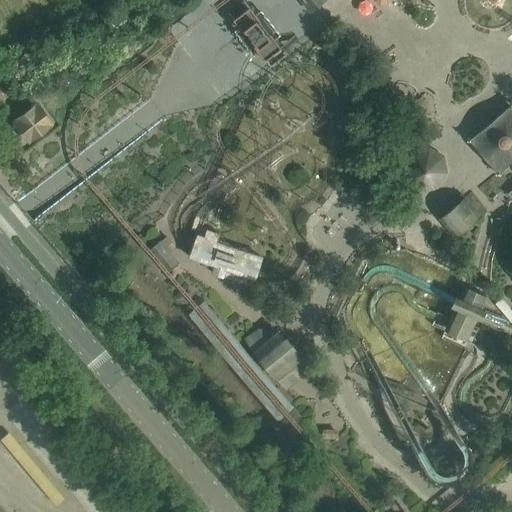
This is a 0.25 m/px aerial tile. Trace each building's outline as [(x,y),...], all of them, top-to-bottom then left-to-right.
[(300,0),(310,12),(319,6),(325,0),(300,0)] [(356,0),(344,11),(366,38),(412,0),(356,0)] [(245,2),(230,13),(237,22),(249,38),(262,54),(269,63),(283,51),(277,43),(264,26),(252,10),(245,2)] [(234,91),(250,80),(243,71),(228,81),(234,91)] [(208,115),(233,91),(225,82),(199,107),(208,115)] [(52,104),(59,118),(79,108),(73,94),(52,104)] [(30,139),(33,136),(53,121),(38,103),(37,102),(14,120),(30,139)] [(511,104),(471,139),(499,171),(511,160),(511,104)] [(159,136),(164,145),(188,130),(183,121),(159,136)] [(419,192),(421,193),(438,189),(449,175),(448,158),(436,145),(418,143),(403,153),(398,170),(405,186),(419,192)] [(40,186),(59,164),(46,153),(27,175),(40,186)] [(466,197),(440,218),(453,234),(454,236),(480,214),(466,197)] [(252,280),(253,276),(254,276),(257,266),(261,255),(217,242),(212,240),(204,238),(197,236),(195,245),(191,256),(216,264),(214,272),(247,282),(251,283),(252,280)] [(180,264),(162,244),(152,253),(169,273),(178,266),(180,264)] [(487,299),(488,295),(481,292),(471,288),(466,286),(459,302),(452,318),(474,327),(481,312),(487,299)] [(474,327),(452,318),(446,332),(467,342),(474,327)] [(258,330),(247,340),(289,387),(299,378),(301,356),(295,350),(285,338),(278,330),(261,328),(258,330)] [(330,420),(326,432),(338,437),(342,425),(330,420)]
